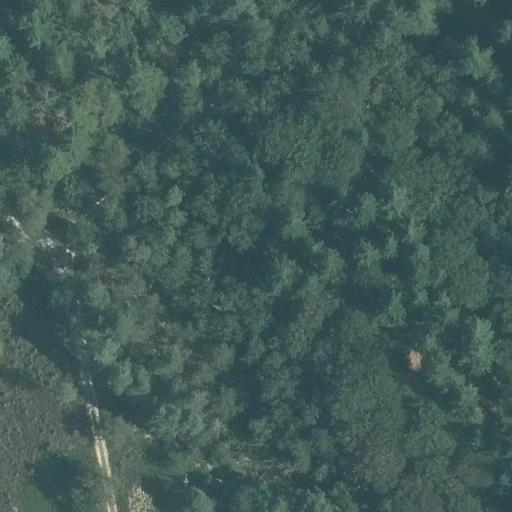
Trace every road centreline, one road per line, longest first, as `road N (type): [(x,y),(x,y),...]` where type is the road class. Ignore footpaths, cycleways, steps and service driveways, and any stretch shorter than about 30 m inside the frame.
road 1 (track): [(68,267),(78,229),(320,0)]
road 2 (track): [(112,511),(68,267)]
